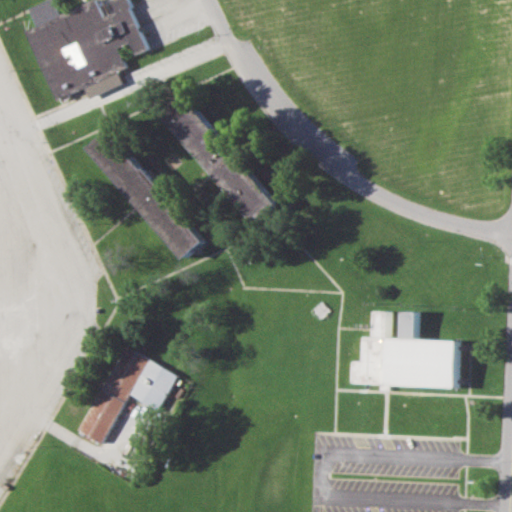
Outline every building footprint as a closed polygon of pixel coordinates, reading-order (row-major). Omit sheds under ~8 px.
[(54,100),(23,30),(35,25),(26,7),(41,0),(52,0),(59,14),(82,3),(85,2),(88,0),(95,0),(103,17),(115,11),(110,0),(127,0),(130,5),(131,8),(129,9),(148,50),(135,55),(130,43),(116,48),(125,69),(116,72),(118,76),(121,83),(87,99),(82,88),(54,100)] [(162,109),(183,89),(231,144),(239,154),(278,200),(256,219),(211,164),(162,109)] [(88,141),(109,122),(142,164),(144,163),(163,186),(162,187),(170,197),(173,201),(202,236),(195,242),(184,253),(128,188),(88,141)] [(311,308),(321,299),(330,309),(319,317),(311,308)] [(352,382),(353,359),(363,360),(364,335),(374,335),(376,334),(377,308),(391,308),(390,334),(403,335),(403,308),(419,308),(418,336),(459,337),(457,384),(390,382),(390,388),(381,388),(381,383),(352,382)] [(76,428),(125,343),(178,374),(158,409),(129,392),(100,441),(76,428)] [(139,446),(156,416),(166,422),(149,451),(139,446)]
